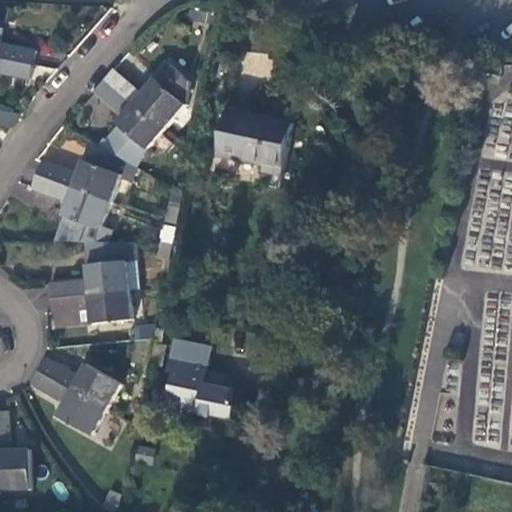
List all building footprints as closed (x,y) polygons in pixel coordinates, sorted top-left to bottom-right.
[(0,57),(33,64),(36,50),(0,42),(0,32),(1,27),(0,26),(0,57)] [(0,71),(30,78),(33,64),(0,57),(0,71)] [(113,70),(105,80),(161,129),(184,103),(192,82),(170,63),(142,95),(113,70)] [(146,146),(161,129),(105,80),(96,90),(116,108),(124,115),(120,120),(118,122),(146,146)] [(0,107),(0,124),(14,128),(18,113),(0,107)] [(112,113),(120,120),(124,115),(116,108),(112,113)] [(266,162),(265,169),(283,173),(294,121),(245,111),(244,116),(227,113),(219,153),(266,162)] [(128,180),(135,166),(91,140),(78,173),(43,160),(37,173),(109,200),(119,176),(128,180)] [(67,214),(55,240),(88,240),(107,240),(110,226),(101,222),(109,200),(37,173),(33,184),(69,198),(63,213),(67,214)] [(167,206),(164,221),(175,225),(179,209),(167,206)] [(165,226),(162,241),(172,241),(175,228),(165,226)] [(135,261),(134,240),(107,240),(88,240),(90,265),(86,265),(88,280),(50,284),(51,296),(128,289),(126,261),(135,261)] [(159,255),(169,258),(172,241),(162,241),(159,255)] [(131,317),(128,289),(51,296),(53,311),(54,311),(90,307),(92,321),(131,317)] [(55,323),(92,321),(90,307),(54,311),(55,323)] [(133,325),(134,338),(153,336),(153,334),(156,324),(133,325)] [(135,350),(150,349),(153,336),(134,338),(135,350)] [(210,345),(171,338),(165,370),(172,372),(165,410),(182,413),(183,408),(231,417),(235,390),(227,373),(205,369),(210,345)] [(47,356),(40,369),(105,407),(120,381),(86,363),(80,375),(47,356)] [(91,432),(105,407),(40,369),(34,381),(66,399),(58,413),(91,432)] [(7,412),(0,412),(0,489),(30,488),(28,449),(8,449),(7,412)] [(103,506),(108,511),(116,511),(118,504),(111,497),(103,506)]
